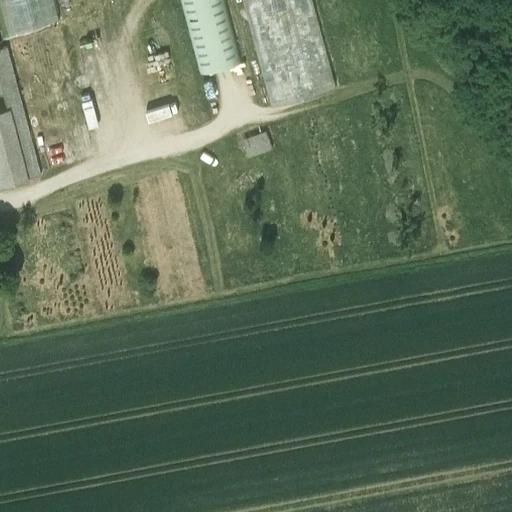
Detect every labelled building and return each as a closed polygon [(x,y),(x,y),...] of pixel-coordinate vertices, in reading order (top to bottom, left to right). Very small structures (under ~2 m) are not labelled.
[(53,0),(0,0),(0,8),(7,34),(59,19),(53,0)] [(224,0),(178,0),(198,74),(241,62),(224,0)] [(311,0),(241,0),(270,106),(335,87),(311,0)] [(40,175),(6,47),(0,48),(0,82),(7,108),(26,179),(40,175)] [(7,108),(0,110),(0,186),(26,179),(7,108)] [(244,135),(248,154),(274,148),(269,130),(244,135)]
